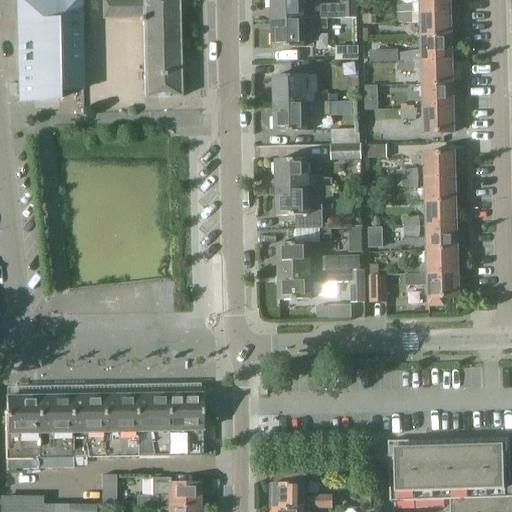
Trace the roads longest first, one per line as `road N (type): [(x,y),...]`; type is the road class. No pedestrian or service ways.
road 1 (unclassified): [(234,341),(222,0)]
road 2 (residential): [(493,336),(482,0)]
road 3 (unclassified): [(234,341),(493,336)]
road 4 (unclassified): [(0,349),(16,345),(21,332),(0,130)]
road 5 (unclassified): [(234,341),(236,511)]
